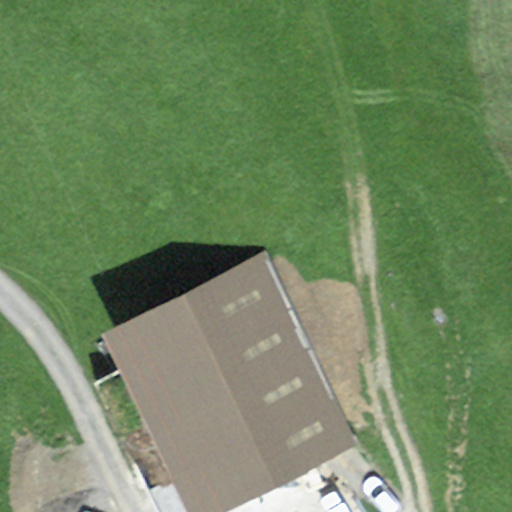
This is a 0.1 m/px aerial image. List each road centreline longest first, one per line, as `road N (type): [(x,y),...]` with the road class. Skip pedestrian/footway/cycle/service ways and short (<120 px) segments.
road 1 (track): [(418,511),(382,399),(344,124),(304,0)]
road 2 (unclassified): [(0,291),(64,368),(132,511)]
